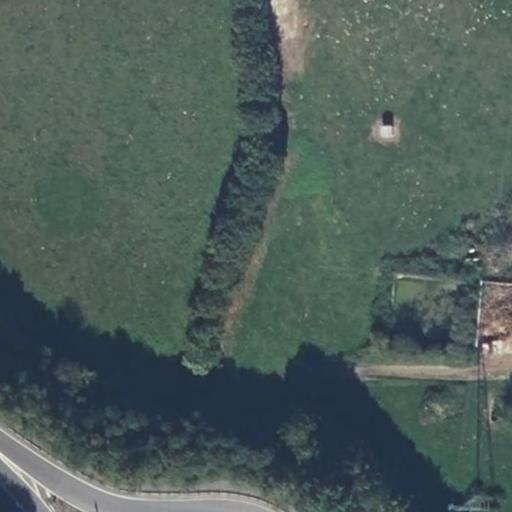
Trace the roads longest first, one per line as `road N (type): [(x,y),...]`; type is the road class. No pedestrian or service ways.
road 1 (track): [(511,257),(494,365),(242,397),(199,401),(137,389),(0,306)]
road 2 (tertiary): [(129,511),(80,494),(0,443)]
